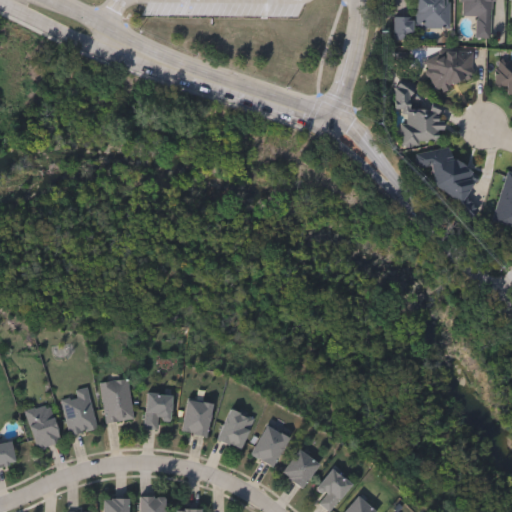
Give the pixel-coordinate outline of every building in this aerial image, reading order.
[(412,29),(412,42),(392,41),(393,18),(414,18),(414,0),(448,0),(448,30),(412,29)] [(491,0),(491,39),(475,39),(475,17),(459,17),(459,0),(491,0)] [(474,84),(430,89),(426,55),(470,50),(474,84)] [(511,91),(495,91),(496,62),(511,62),(511,91)] [(401,146),(400,111),(440,110),(441,145),(401,146)] [(511,225),(492,221),(505,173),(511,174),(511,225)] [(132,418),(105,422),(99,382),(126,378),(132,418)] [(96,428),(69,434),(61,399),(75,396),(74,389),(86,387),(96,428)] [(157,418),(156,429),(142,427),(146,391),(171,393),(168,419),(157,418)] [(211,403),(205,435),(180,429),(187,398),(211,403)] [(60,441),(35,448),(25,410),(49,403),(60,441)] [(253,418),(239,448),(216,438),(229,408),(253,418)] [(272,466),(249,453),(265,424),(288,437),(272,466)] [(15,461),(0,464),(0,442),(10,440),(15,461)] [(300,487),(280,471),(299,448),(319,464),(300,487)] [(340,511),(358,494),(376,511),(340,511)] [(164,511),(138,511),(138,495),(164,495),(164,511)] [(127,497),(127,511),(102,511),(102,497),(127,497)]
